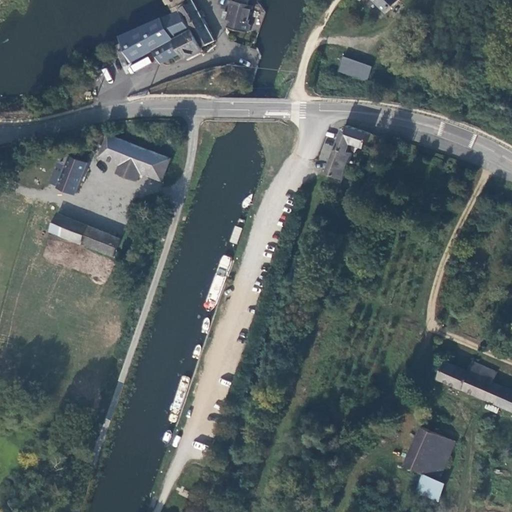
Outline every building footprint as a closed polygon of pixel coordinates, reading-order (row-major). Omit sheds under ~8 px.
[(192,6),(189,0),(170,0),(177,14),(181,13),(192,6)] [(231,26),(247,31),(255,5),(251,4),(252,0),(239,0),(238,0),(235,0),(232,11),(226,9),(224,16),(233,19),(231,26)] [(374,0),(388,12),(399,0),(374,0)] [(217,42),(195,3),(192,6),(181,13),(191,32),(203,50),(217,42)] [(177,14),(123,39),(134,63),(156,51),(175,40),(191,32),(181,13),(177,14)] [(175,40),(184,55),(187,59),(203,50),(191,32),(175,40)] [(164,66),(184,55),(175,40),(156,51),(164,66)] [(342,56),(337,71),(366,82),(372,66),(342,56)] [(382,148),(385,139),(349,127),(344,128),(329,173),(331,174),(329,181),(341,185),(351,155),(354,156),(356,152),(359,153),(362,151),(364,146),(377,150),(378,146),(382,148)] [(172,160),(102,132),(98,141),(106,145),(101,157),(122,166),(119,173),(139,182),(142,174),(163,182),(172,160)] [(89,163),(63,153),(51,184),(77,194),(89,163)] [(59,214),(52,231),(116,256),(123,239),(59,214)] [(511,391),(493,383),(498,373),(473,362),(469,372),(448,362),(440,380),(488,401),(485,408),(496,413),(499,406),(511,411),(511,391)] [(455,442),(423,427),(407,465),(425,473),(439,479),(455,442)] [(194,442),(193,448),(206,451),(208,445),(194,442)] [(447,483),(439,479),(425,473),(417,490),(439,500),(447,483)]
